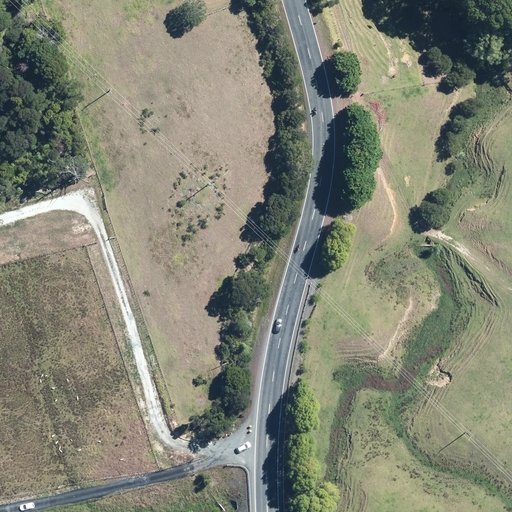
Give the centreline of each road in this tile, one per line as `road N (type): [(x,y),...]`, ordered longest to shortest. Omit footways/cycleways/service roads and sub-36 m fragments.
road 1 (primary): [(267,511),(273,372),(312,124),(288,0)]
road 2 (unknown): [(265,443),(197,466),(0,508)]
